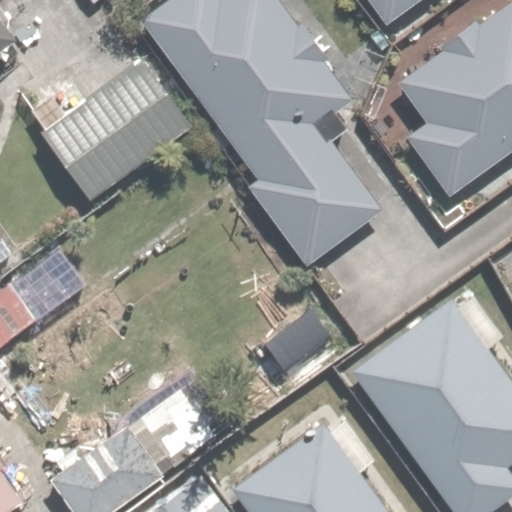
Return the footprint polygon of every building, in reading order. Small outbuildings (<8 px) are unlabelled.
[(152,0),(136,13),(258,165),(239,180),(307,265),(379,207),(313,125),(347,97),(269,0),(152,0)] [(372,0),(379,10),(393,0),(372,0)] [(511,0),(496,0),(396,72),(426,114),(398,133),(440,192),(511,142),(511,0)] [(86,191),(182,122),(133,53),(37,123),(86,191)] [(511,351),(464,286),(349,369),(453,511),(478,511),(511,487),(511,474),(502,461),(511,454),(511,351)] [(171,370),(130,312),(86,344),(127,401),(171,370)] [(209,435),(178,385),(135,412),(166,462),(209,435)] [(389,511),(321,421),(226,492),(241,511),(389,511)] [(110,511),(162,475),(125,423),(46,479),(69,511),(110,511)] [(0,511),(27,511),(40,504),(0,448),(0,511)] [(232,511),(201,466),(135,511),(232,511)]
